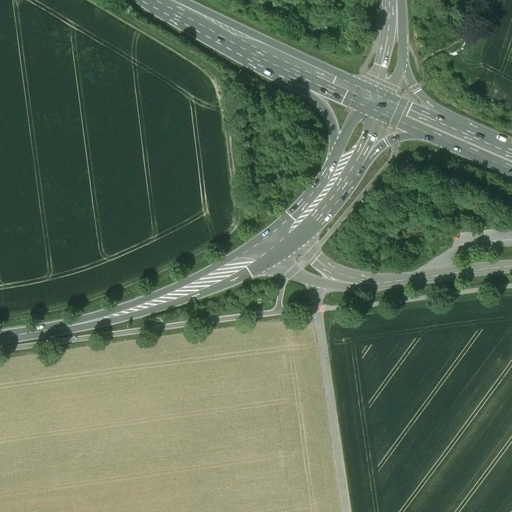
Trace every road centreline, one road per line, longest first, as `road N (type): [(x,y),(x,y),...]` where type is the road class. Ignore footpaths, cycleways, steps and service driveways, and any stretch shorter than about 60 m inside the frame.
road 1 (track): [(0,310),(118,284),(188,252),(241,215),(217,70),(102,0)]
road 2 (secondary): [(0,337),(161,302),(278,239)]
road 3 (unclassified): [(321,276),(317,308),(347,511)]
road 4 (residential): [(511,266),(383,282),(321,276)]
road 5 (primary): [(306,71),(161,0)]
